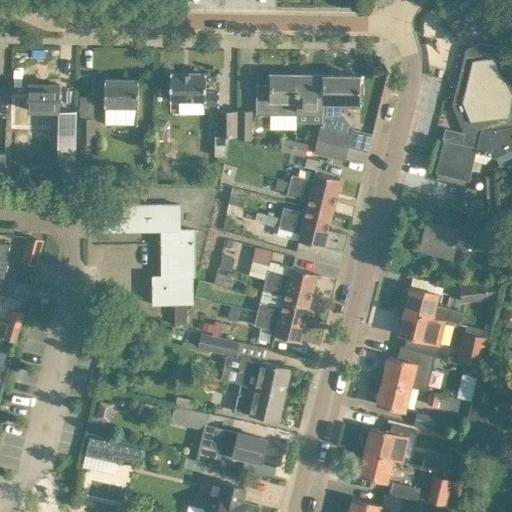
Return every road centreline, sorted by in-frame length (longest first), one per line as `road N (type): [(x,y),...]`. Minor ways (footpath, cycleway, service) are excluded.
road 1 (residential): [(301,511),(411,87),(411,51),(399,20)]
road 2 (residential): [(0,8),(399,20)]
road 3 (residential): [(0,222),(61,227),(75,258),(73,303)]
